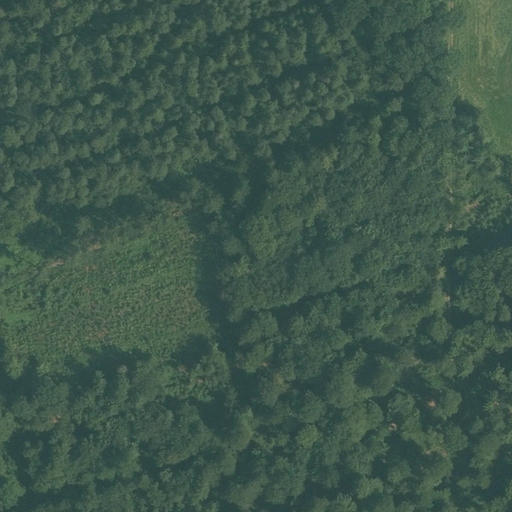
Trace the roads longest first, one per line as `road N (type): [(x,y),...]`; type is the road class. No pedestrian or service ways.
road 1 (track): [(444,123),(408,120),(0,280)]
road 2 (track): [(445,0),(451,347),(511,450)]
road 3 (track): [(0,355),(25,511)]
